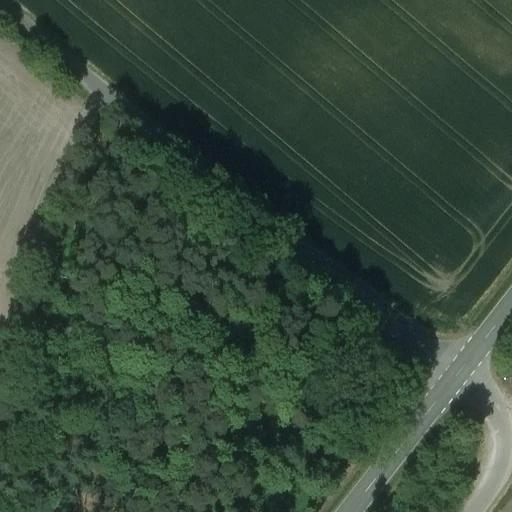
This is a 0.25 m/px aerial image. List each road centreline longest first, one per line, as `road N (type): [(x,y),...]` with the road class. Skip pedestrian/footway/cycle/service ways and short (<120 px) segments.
road 1 (unclassified): [(0,1),(458,374)]
road 2 (secondary): [(351,511),(458,374)]
road 3 (unclassified): [(458,374),(490,400),(507,448),(474,511)]
